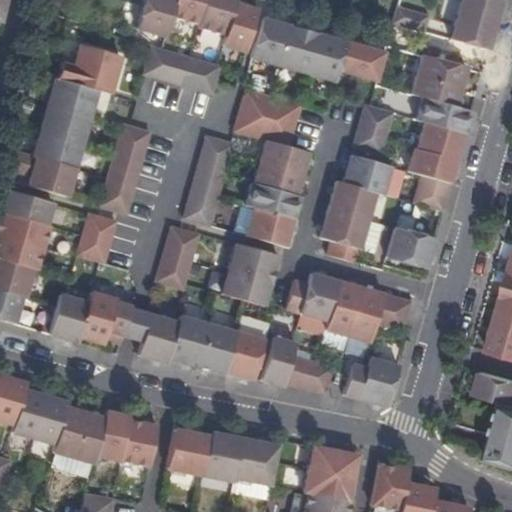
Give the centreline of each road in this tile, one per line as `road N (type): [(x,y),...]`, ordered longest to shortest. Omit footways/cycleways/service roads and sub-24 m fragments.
road 1 (residential): [(0,354),(116,388),(372,434)]
road 2 (residential): [(451,303),(311,262),(302,250),(338,116)]
road 3 (residential): [(451,303),(511,86)]
road 4 (residential): [(409,442),(451,303)]
